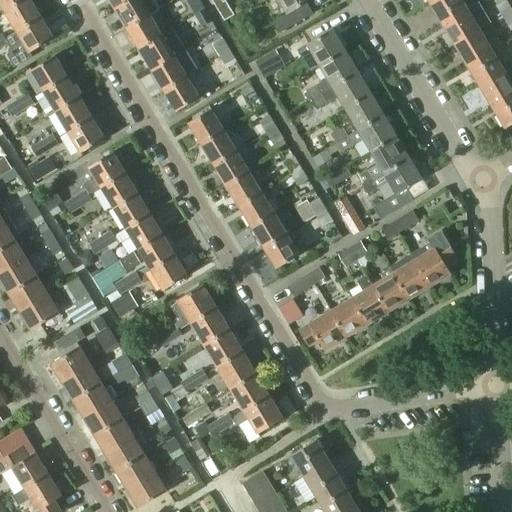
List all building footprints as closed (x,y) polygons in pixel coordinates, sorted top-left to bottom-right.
[(0,0),(0,1),(1,3),(6,11),(24,0),(0,0)] [(32,0),(24,0),(6,11),(12,23),(0,30),(0,31),(1,34),(5,40),(43,17),(32,0)] [(153,0),(128,0),(115,8),(128,29),(151,15),(159,9),(153,0)] [(198,0),(195,0),(188,4),(195,16),(205,10),(198,0)] [(280,0),(288,14),(275,22),(282,33),(314,14),(307,3),(311,0),(280,0)] [(436,0),(430,4),(442,25),(467,9),(461,0),(436,0)] [(504,0),(495,5),(502,16),(511,11),(505,0),(504,0)] [(442,25),(455,46),(479,31),(480,30),(467,9),(442,25)] [(205,10),(195,16),(202,27),(211,21),(205,10)] [(511,12),(511,11),(502,16),(508,26),(511,23),(511,12)] [(128,29),(140,49),(163,35),(151,15),(128,29)] [(43,17),(5,40),(7,44),(10,48),(23,40),(30,52),(55,37),(43,17)] [(320,66),(346,50),(334,29),(307,45),(320,66)] [(163,35),(140,49),(152,70),(176,56),(175,55),(185,50),(173,30),(163,35)] [(455,46),(467,66),(479,59),(492,51),(480,30),(479,31),(455,46)] [(222,38),(212,44),(220,58),(230,52),(222,38)] [(176,56),(152,70),(165,91),(188,77),(188,76),(198,70),(185,49),(185,50),(175,55),(176,56)] [(333,88),(359,71),(346,50),(320,66),(327,78),(317,85),(306,91),(312,101),(333,88)] [(467,66),(480,87),(505,72),(492,51),(479,59),(467,66)] [(230,52),(220,58),(227,69),(228,69),(228,68),(236,63),(237,63),(230,52)] [(32,70),(44,90),(68,75),(56,55),(32,70)] [(257,67),(264,78),(284,67),(278,55),(257,67)] [(346,109),(372,93),(359,71),(333,88),(312,101),(317,110),(328,103),(338,97),(346,109)] [(480,87),(492,107),(511,95),(511,84),(505,72),(480,87)] [(44,90),(57,111),(81,96),(68,75),(44,90)] [(188,77),(165,91),(177,111),(200,97),(188,77)] [(240,91),(248,104),(257,99),(249,85),(240,91)] [(28,93),(17,100),(23,110),(34,103),(28,93)] [(358,130),(385,114),(372,93),(346,109),(358,130)] [(511,95),(492,107),(505,129),(511,124),(511,95)] [(57,111),(70,131),(94,117),(81,96),(57,111)] [(17,100),(6,107),(12,116),(23,110),(17,100)] [(189,122),(202,143),(225,129),(212,109),(189,122)] [(371,151),(398,136),(385,114),(358,130),(348,137),(337,143),(343,152),(364,139),(371,151)] [(259,122),(266,133),(275,127),(268,116),(259,122)] [(94,117),(70,131),(82,152),(106,137),(94,117)] [(275,127),(266,133),(273,145),(282,139),(275,127)] [(331,133),(337,143),(348,137),(342,127),(331,133)] [(202,143),(214,164),(237,150),(225,129),(202,143)] [(58,144),(53,134),(42,141),(48,150),(58,144)] [(374,179),(384,173),(410,156),(398,136),(371,151),(378,163),(369,169),(357,176),(363,185),(374,179)] [(48,150),(42,141),(31,148),(37,157),(48,150)] [(214,164),(226,185),(250,171),(237,150),(214,164)] [(326,150),(312,159),(318,168),(332,159),(326,150)] [(94,178),(83,185),(89,195),(100,187),(126,172),(114,152),(88,167),(94,178)] [(410,156),(384,173),(397,194),(388,199),(374,207),(380,219),(414,198),(408,187),(423,178),(410,156)] [(5,157),(0,159),(0,177),(1,177),(12,170),(5,157)] [(37,160),(27,166),(37,181),(56,169),(49,157),(39,163),(37,160)] [(284,163),(291,174),(300,169),(293,157),(284,163)] [(12,170),(1,177),(5,185),(18,177),(13,169),(12,170)] [(300,169),(291,174),(298,187),(308,180),(300,169)] [(226,185),(239,205),(262,191),(250,171),(226,185)] [(126,172),(100,187),(113,208),(138,193),(126,172)] [(333,175),(325,180),(330,188),(338,183),(333,175)] [(380,187),(374,179),(363,185),(368,194),(380,187)] [(53,189),(40,198),(49,212),(51,210),(58,206),(62,203),(53,189)] [(86,190),(76,196),(82,206),(92,200),(89,195),(86,190)] [(239,205),(251,226),(274,212),(262,191),(239,205)] [(138,193),(113,208),(125,228),(128,227),(151,213),(138,193)] [(19,199),(26,211),(35,205),(28,194),(19,199)] [(347,195),(335,202),(345,219),(357,212),(347,195)] [(76,196),(64,203),(70,213),(80,207),(82,206),(76,196)] [(308,204),(316,216),(326,209),(319,198),(308,204)] [(35,205),(26,211),(32,221),(41,215),(35,205)] [(0,224),(5,221),(10,219),(3,207),(0,209),(0,224)] [(326,209),(316,216),(322,227),(334,221),(326,209)] [(413,210),(393,222),(399,233),(420,220),(413,210)] [(251,226),(264,247),(287,233),(274,212),(251,226)] [(357,212),(345,219),(355,235),(366,228),(357,212)] [(125,228),(114,235),(117,241),(119,244),(131,237),(138,249),(163,233),(151,213),(128,227),(125,228)] [(5,221),(0,224),(0,248),(16,239),(12,233),(16,230),(10,219),(5,221)] [(399,233),(393,222),(382,229),(388,239),(399,233)] [(40,235),(47,245),(55,240),(49,229),(40,235)] [(111,231),(100,237),(107,248),(117,241),(114,235),(111,231)] [(431,241),(411,253),(430,286),(451,273),(448,267),(459,261),(442,232),(429,239),(431,241)] [(163,233),(138,249),(150,269),(175,254),(163,233)] [(287,233),(264,247),(276,268),(299,254),(287,233)] [(100,237),(89,244),(96,255),(107,248),(100,237)] [(0,248),(0,273),(26,257),(16,239),(0,248)] [(55,240),(47,245),(53,256),(61,251),(55,240)] [(361,241),(351,248),(357,259),(368,252),(361,241)] [(357,259),(351,248),(340,254),(347,265),(357,259)] [(90,251),(79,257),(86,268),(91,264),(93,257),(90,251)] [(133,251),(119,260),(126,273),(140,264),(133,251)] [(411,253),(390,266),(409,299),(430,286),(411,253)] [(175,254),(150,269),(163,290),(188,275),(175,254)] [(0,273),(0,276),(9,292),(38,275),(26,257),(0,273)] [(73,270),(66,259),(58,264),(65,275),(73,270)] [(319,267),(309,273),(316,283),(326,277),(319,267)] [(384,278),(373,285),(389,311),(409,299),(391,267),(381,273),(384,278)] [(142,282),(135,271),(125,277),(132,288),(142,282)] [(316,283),(309,273),(288,285),(294,296),(316,283)] [(9,292),(20,311),(48,293),(38,275),(9,292)] [(363,291),(352,297),(368,323),(389,311),(373,285),(367,275),(357,281),(363,291)] [(132,288),(125,277),(115,283),(121,294),(132,288)] [(77,278),(63,286),(75,307),(79,305),(90,299),(84,288),(77,278)] [(203,284),(178,299),(179,301),(172,306),(180,320),(175,323),(177,325),(180,330),(192,322),(217,308),(203,284)] [(48,293),(20,311),(31,329),(59,311),(48,293)] [(112,305),(121,319),(140,308),(131,294),(112,305)] [(352,297),(332,310),(347,336),(368,323),(352,297)] [(230,329),(217,308),(192,322),(204,343),(230,329)] [(347,336),(332,310),(300,329),(310,345),(320,339),(326,349),(347,336)] [(63,317),(43,329),(49,339),(69,327),(63,317)] [(172,341),(182,334),(180,330),(177,325),(166,331),(172,341)] [(95,335),(106,354),(119,346),(108,327),(95,335)] [(55,341),(61,351),(81,339),(75,329),(55,341)] [(204,343),(218,366),(243,351),(230,329),(204,343)] [(172,341),(166,331),(155,338),(160,347),(172,341)] [(52,362),(63,380),(91,363),(80,345),(52,362)] [(218,366),(231,388),(256,373),(243,351),(218,366)] [(111,362),(118,374),(123,371),(132,366),(125,354),(111,362)] [(63,380),(74,398),(102,381),(91,363),(63,380)] [(139,377),(132,366),(123,371),(129,383),(139,377)] [(161,386),(168,382),(162,370),(154,374),(161,386)] [(208,379),(202,370),(191,377),(197,386),(208,379)] [(256,373),(231,388),(244,411),(269,395),(256,373)] [(197,386),(191,377),(180,383),(186,393),(197,386)] [(102,381),(74,398),(84,416),(113,399),(117,397),(111,386),(107,389),(102,381)] [(135,397),(140,407),(152,400),(147,391),(135,397)] [(173,413),(180,409),(172,395),(165,399),(173,413)] [(244,411),(232,418),(235,423),(236,426),(249,418),(257,432),(282,417),(269,395),(244,411)] [(84,416),(95,434),(124,417),(113,399),(84,416)] [(152,400),(140,407),(146,416),(158,409),(152,400)] [(229,414),(219,420),(225,429),(235,423),(232,418),(229,414)] [(95,434),(106,452),(134,435),(124,417),(95,434)] [(219,420),(207,427),(210,431),(210,432),(213,436),(225,429),(219,420)] [(204,422),(194,428),(200,437),(210,431),(204,422)] [(159,430),(166,441),(174,436),(168,425),(159,430)] [(134,435),(106,452),(117,470),(145,453),(142,447),(145,445),(138,433),(134,435)] [(206,448),(200,437),(190,443),(196,454),(206,448)] [(163,445),(168,453),(180,446),(174,438),(163,445)] [(290,454),(305,477),(330,462),(327,456),(316,438),(290,454)] [(12,495),(47,475),(34,453),(27,457),(21,447),(0,459),(0,474),(0,475),(11,468),(23,489),(12,495)] [(117,470),(128,488),(156,471),(145,453),(117,470)] [(191,467),(184,457),(177,461),(184,472),(191,467)] [(305,477),(317,498),(343,483),(338,474),(330,462),(305,477)] [(270,482),(263,470),(243,483),(250,494),(270,482)] [(156,471),(128,488),(139,506),(167,489),(156,471)] [(47,475),(12,495),(17,503),(28,497),(35,509),(30,511),(59,511),(60,511),(53,501),(60,497),(47,475)] [(277,493),(270,482),(250,494),(256,505),(277,493)] [(322,507),(325,511),(340,511),(356,503),(348,491),(343,483),(317,498),(322,507)] [(268,511),(283,504),(277,493),(256,505),(260,511),(268,511)] [(340,511),(360,511),(359,509),(356,503),(340,511)]
